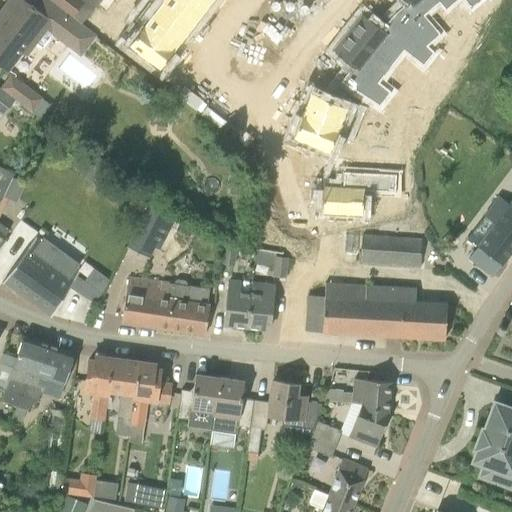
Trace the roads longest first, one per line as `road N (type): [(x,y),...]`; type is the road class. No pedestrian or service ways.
road 1 (residential): [(451,373),(105,341),(0,306)]
road 2 (unknown): [(260,0),(199,75),(248,114),(327,0)]
road 3 (unknown): [(295,356),(301,212),(275,140),(248,114)]
road 4 (residential): [(392,511),(451,373)]
